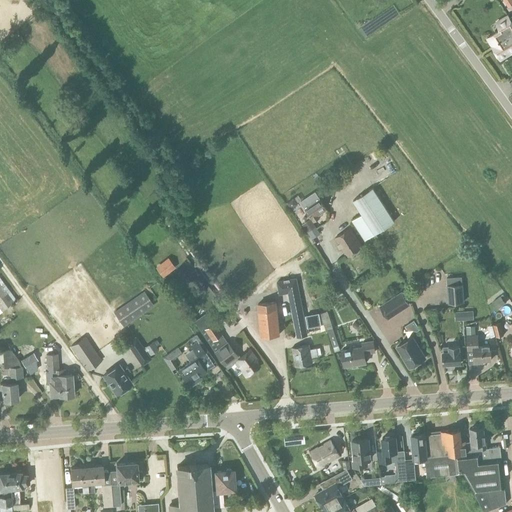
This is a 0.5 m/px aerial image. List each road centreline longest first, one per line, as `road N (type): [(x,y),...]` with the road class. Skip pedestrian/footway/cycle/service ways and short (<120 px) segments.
road 1 (tertiary): [(232,427),(252,415),(511,393)]
road 2 (tertiary): [(0,436),(214,420),(232,427)]
road 3 (track): [(0,263),(119,427)]
road 4 (unclassified): [(511,116),(425,0)]
